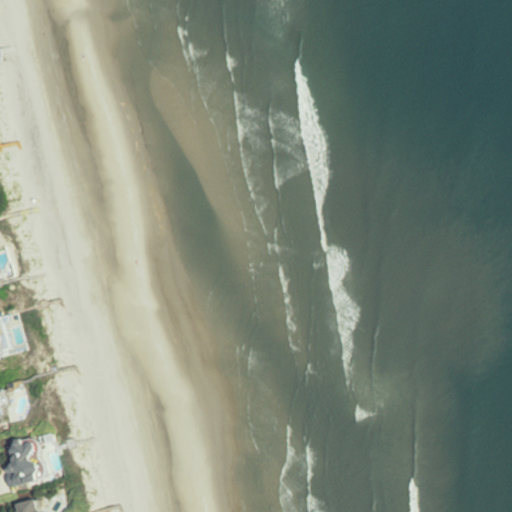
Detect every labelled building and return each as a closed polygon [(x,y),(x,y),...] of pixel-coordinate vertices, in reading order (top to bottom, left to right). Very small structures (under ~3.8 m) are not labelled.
[(0,289),(8,287),(0,255),(0,289)] [(16,313),(0,316),(0,356),(23,352),(16,313)] [(0,388),(0,418),(18,413),(9,386),(0,388)] [(15,447),(22,486),(57,479),(49,441),(15,447)] [(35,503),(36,511),(61,511),(61,510),(53,511),(51,501),(35,503)]
